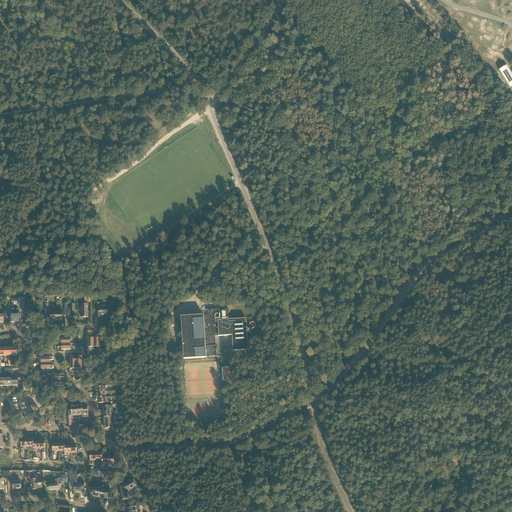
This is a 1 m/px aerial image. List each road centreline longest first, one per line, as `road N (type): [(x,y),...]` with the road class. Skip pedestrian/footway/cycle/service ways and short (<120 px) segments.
road 1 (unclassified): [(350,511),(322,449),(291,311),(207,103)]
road 2 (unclassified): [(207,103),(171,51),(116,0)]
road 3 (unclassified): [(207,103),(283,0)]
